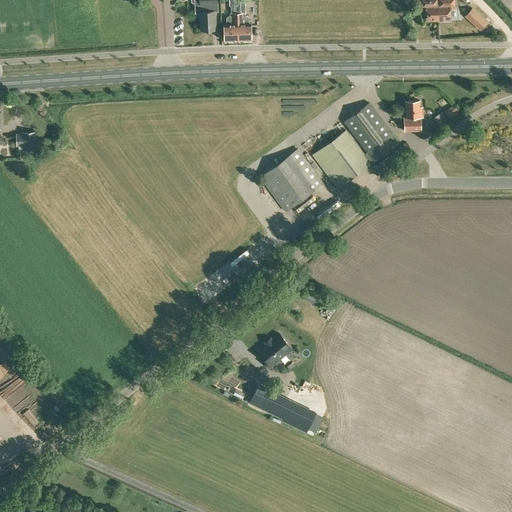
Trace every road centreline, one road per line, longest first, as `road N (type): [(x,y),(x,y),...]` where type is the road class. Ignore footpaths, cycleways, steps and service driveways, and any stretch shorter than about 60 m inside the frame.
road 1 (unclassified): [(0,493),(376,193),(420,183),(511,183)]
road 2 (primary): [(0,83),(511,67)]
